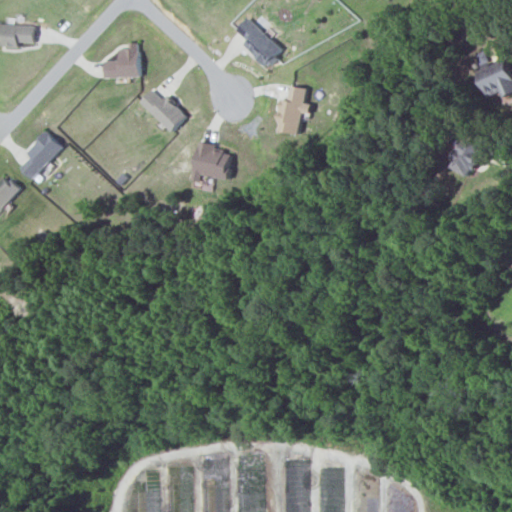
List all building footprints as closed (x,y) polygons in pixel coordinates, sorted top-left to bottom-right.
[(249,41),(244,46),(267,68),(277,58),(275,56),(282,49),(249,17),(237,30),(249,41)] [(0,47),(19,48),(19,43),(34,43),(35,25),(0,23),(0,47)] [(105,60),(106,77),(141,76),(139,43),(130,43),(130,48),(120,48),(120,60),(105,60)] [(504,97),(511,94),(511,72),(506,58),(477,71),(488,98),(502,92),(504,97)] [(308,88),(291,85),(289,100),(282,99),(277,131),(299,135),(303,112),(311,114),(312,104),(305,103),(308,88)] [(164,99),(153,89),(140,101),(172,132),(188,115),(167,95),(164,99)] [(33,180),(64,147),(47,131),(27,153),(31,158),(21,169),(33,180)] [(451,168),(470,178),(481,157),(487,160),(490,153),(461,138),(450,158),(454,160),(451,168)] [(193,180),(202,182),(203,175),(229,179),(233,153),(216,150),(217,144),(199,141),(193,180)] [(0,182),(0,212),(21,189),(7,176),(0,182)]
